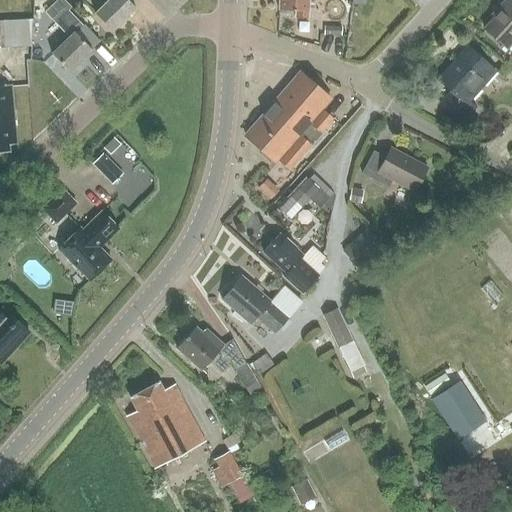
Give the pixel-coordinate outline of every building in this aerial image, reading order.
[(53,24),(54,23),(68,38),(51,54),(68,73),(91,51),(74,34),(82,27),(68,12),(71,9),(62,0),(58,0),(44,13),(53,24)] [(111,32),(136,8),(127,0),(109,0),(94,15),(111,32)] [(279,0),(279,10),(295,11),(295,18),(307,19),(308,0),(279,0)] [(511,2),(510,0),(483,29),(505,49),(511,41),(511,2)] [(466,102),(494,71),(466,46),(435,82),(448,93),(438,104),(461,124),(474,109),(466,102)] [(289,172),(332,120),(321,110),(331,99),(300,72),(251,129),(253,130),(246,138),(276,164),(277,162),(289,172)] [(15,144),(10,86),(0,87),(0,152),(7,152),(7,145),(15,144)] [(414,193),(427,168),(390,148),(385,158),(373,152),(361,174),(388,188),(392,181),(414,193)] [(121,174),(102,154),(91,165),(110,185),(121,174)] [(318,189),(307,179),(297,189),(308,199),(318,189)] [(278,191),(265,180),(256,189),(268,201),(278,191)] [(352,189),(350,201),(359,203),(361,191),(352,189)] [(54,223),(74,204),(60,190),(41,209),(54,223)] [(98,249),(118,230),(101,213),(82,231),(79,229),(58,251),(89,282),(111,262),(98,249)] [(366,229),(341,252),(356,268),(380,245),(366,229)] [(309,297),(326,279),(302,257),(303,256),(279,235),(263,252),(286,274),(286,275),(309,297)] [(223,297),(220,301),(233,313),(231,316),(241,325),(243,322),(249,327),(256,319),(275,335),(289,319),(271,304),(241,277),(229,290),(228,289),(221,296),(223,297)] [(0,364),(0,365),(28,334),(2,310),(0,308),(0,364)] [(366,372),(336,309),(321,316),(352,379),(366,372)] [(221,374),(230,364),(236,371),(246,366),(232,340),(221,346),(206,333),(203,337),(194,328),(176,348),(201,372),(209,362),(221,374)] [(265,355),(253,364),(259,374),(272,365),(265,355)] [(246,366),(236,371),(249,394),(259,389),(246,366)] [(459,381),(432,398),(458,440),(485,423),(459,381)] [(154,470),(204,443),(173,386),(162,392),(157,384),(129,399),(135,411),(125,416),(154,470)] [(307,449),(315,464),(357,443),(349,428),(307,449)] [(242,477),(228,453),(213,462),(226,486),(242,477)] [(500,467),(488,469),(491,482),(502,480),(500,467)] [(307,480),(291,488),(300,505),(315,497),(307,480)]
